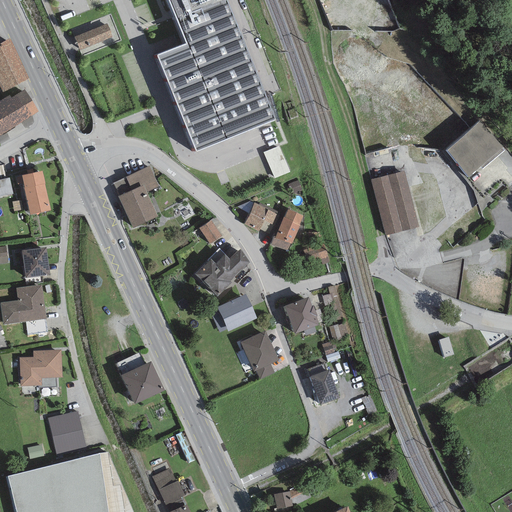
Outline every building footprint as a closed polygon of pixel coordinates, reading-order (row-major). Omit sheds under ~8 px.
[(192,153),(271,122),(222,0),(161,0),(181,47),(154,58),(192,153)] [(345,0),(343,4),(343,10),(344,16),(347,20),(352,24),(358,26),(363,26),(369,24),(373,20),(377,16),(378,10),(378,4),(375,0),(345,0)] [(79,28),(82,34),(105,25),(102,19),(79,28)] [(76,38),(81,51),(110,39),(105,26),(76,38)] [(0,87),(2,92),(30,78),(10,39),(0,44),(0,87)] [(39,111),(24,89),(11,98),(9,95),(3,99),(20,124),(39,111)] [(0,135),(0,136),(20,124),(3,99),(0,100),(0,135)] [(443,151),(464,178),(500,150),(479,123),(443,151)] [(263,153),(274,180),(290,173),(280,147),(263,153)] [(158,186),(149,166),(113,183),(119,196),(117,196),(132,228),(158,216),(146,192),(158,186)] [(30,215),(51,210),(44,184),(45,184),(42,171),(22,175),(25,188),(24,188),(30,215)] [(403,174),(372,181),(385,236),(416,228),(403,174)] [(9,178),(0,179),(0,196),(13,194),(9,178)] [(259,205),(254,203),(244,224),(259,232),(264,221),(274,226),(281,214),(278,212),(259,203),(259,205)] [(303,216),(288,209),(284,218),(283,217),(275,236),(274,236),(270,245),(288,251),(290,243),(291,243),(300,225),(299,225),(303,216)] [(211,220),(199,229),(210,244),(222,236),(211,220)] [(46,248),(21,251),(25,279),(50,275),(46,248)] [(208,261),(195,274),(217,297),(232,284),(230,281),(249,262),(240,249),(229,259),(219,249),(207,260),(208,261)] [(311,262),(328,260),(327,249),(310,251),(311,262)] [(17,300),(0,302),(0,303),(3,325),(26,322),(46,319),(42,285),(16,288),(17,300)] [(325,288),(327,306),(332,305),(335,321),(343,320),(338,287),(325,288)] [(246,294),(217,307),(228,332),(257,319),(246,294)] [(286,309),(295,334),(304,331),(314,327),(316,326),(319,325),(316,317),(317,316),(313,306),(312,306),(309,297),(285,306),(286,309)] [(48,333),(46,319),(26,322),(28,335),(48,333)] [(334,339),(349,335),(346,323),(331,328),(334,339)] [(316,332),(314,327),(304,331),(305,336),(316,332)] [(279,360),(265,331),(240,343),(253,372),(256,371),(270,364),(279,360)] [(449,338),(440,340),(444,357),(453,355),(449,338)] [(62,377),(61,350),(33,351),(33,357),(19,358),(21,387),(38,386),(38,388),(56,387),(56,378),(62,377)] [(121,376),(134,404),(164,390),(151,362),(121,376)] [(274,373),(270,364),(256,371),(260,379),(274,373)] [(310,377),(320,405),(339,398),(329,370),(310,377)] [(77,411),(48,418),(56,454),(86,448),(77,411)] [(107,511),(99,458),(10,472),(16,511),(107,511)] [(189,511),(186,505),(184,506),(180,498),(185,495),(178,481),(176,482),(169,468),(152,477),(168,511),(189,511)] [(274,497),(276,511),(290,510),(289,495),(274,497)]
